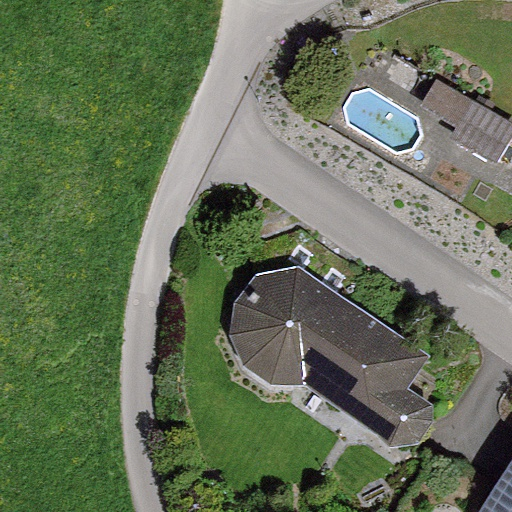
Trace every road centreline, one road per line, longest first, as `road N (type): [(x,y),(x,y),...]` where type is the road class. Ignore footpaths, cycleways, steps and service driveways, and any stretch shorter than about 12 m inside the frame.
road 1 (residential): [(147,511),(133,412),(139,294),(156,192),(200,115)]
road 2 (residential): [(511,316),(255,131),(200,115)]
road 3 (residential): [(200,115),(227,52),(281,0)]
